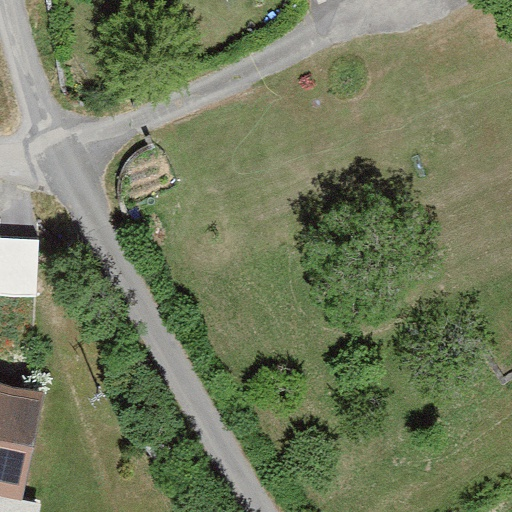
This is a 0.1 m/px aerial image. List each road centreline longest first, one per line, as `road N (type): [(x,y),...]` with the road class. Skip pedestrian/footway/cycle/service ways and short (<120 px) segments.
road 1 (track): [(59,163),(257,511)]
road 2 (residential): [(7,0),(59,163),(0,169)]
